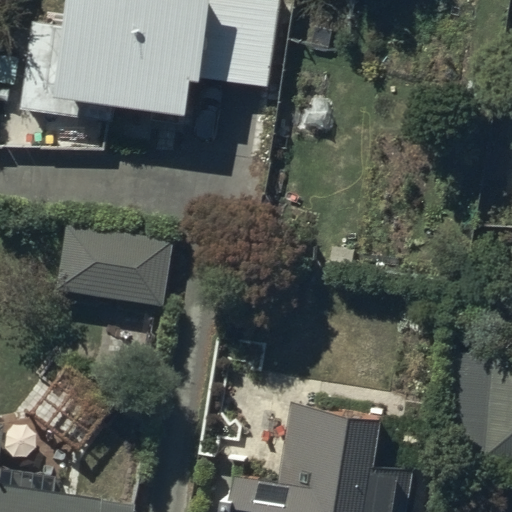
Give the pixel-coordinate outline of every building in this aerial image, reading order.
[(79,0),(75,29),(42,23),(28,109),(116,123),(119,104),(191,115),(199,67),(270,79),(272,65),(282,3),(261,0),(79,0)] [(171,242),(68,225),(56,296),(159,312),(171,242)] [(511,453),(511,359),(500,358),(492,452),(511,453)] [(301,477),(242,468),(235,511),(408,511),(414,475),(371,469),(379,414),(312,404),(301,477)] [(0,511),(134,511),(135,507),(0,486),(0,511)]
